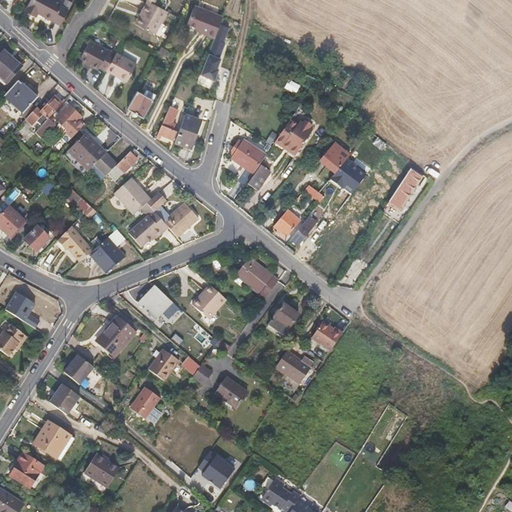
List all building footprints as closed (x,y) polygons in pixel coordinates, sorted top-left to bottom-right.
[(60,26),(68,11),(62,8),(64,4),(57,0),(31,0),(25,12),(36,18),(38,14),(60,26)] [(143,0),(148,3),(167,13),(170,7),(166,5),(168,3),(162,0),(143,0)] [(156,37),(168,13),(167,13),(148,3),(140,17),(135,25),(156,37)] [(214,39),(222,18),(194,7),(187,24),(197,29),(196,32),(214,39)] [(108,73),(117,56),(91,42),(80,62),(98,72),(100,70),(107,74),(108,73)] [(167,58),(170,51),(163,48),(160,55),(167,58)] [(23,67),(3,49),(0,52),(0,77),(7,84),(23,67)] [(128,84),(139,66),(118,54),(117,56),(108,73),(128,84)] [(38,98),(18,81),(5,96),(24,113),(38,98)] [(144,118),(154,101),(139,93),(129,109),(144,118)] [(175,125),(170,122),(181,96),(175,93),(155,137),(160,139),(162,136),(173,140),(176,132),(173,130),(175,125)] [(48,119),(63,103),(56,97),(41,113),(37,108),(26,120),(33,126),(43,115),(48,119)] [(185,115),(188,108),(180,105),(178,112),(185,115)] [(78,121),(81,117),(68,106),(56,120),(68,132),(63,137),(68,142),(83,126),(78,121)] [(194,134),(199,120),(185,115),(174,144),(191,150),(196,135),(194,134)] [(296,154),(313,130),(300,121),(299,123),(292,118),(289,122),(275,142),(283,148),(284,146),(296,154)] [(41,138),(52,126),(47,121),(36,134),(41,138)] [(388,144),(379,137),(370,131),(365,137),(384,150),(388,144)] [(86,175),(106,155),(83,134),(62,157),(83,178),(86,175)] [(273,143),(277,137),(271,134),(267,139),(273,143)] [(56,145),(46,136),(42,140),(52,149),(56,145)] [(254,174),(266,156),(243,141),(241,143),(239,141),(230,154),(232,155),(231,157),(254,174)] [(334,173),(349,156),(335,143),(320,161),(334,173)] [(124,174),(138,160),(130,153),(118,166),(117,167),(124,174)] [(108,176),(117,167),(118,166),(106,155),(86,175),(97,187),(108,176)] [(414,164),(390,200),(386,205),(398,214),(426,172),(414,164)] [(257,189),(270,171),(261,166),(249,184),(257,189)] [(116,184),(124,174),(117,167),(108,176),(116,184)] [(149,200),(130,179),(114,195),(133,215),(141,208),(146,203),(149,200)] [(166,198),(178,187),(173,181),(161,193),(166,198)] [(91,208),(72,189),(66,195),(73,201),(74,199),(87,212),(91,208)] [(177,238),(198,219),(183,203),(169,216),(160,206),(166,200),(159,192),(149,200),(146,203),(168,227),(177,238)] [(140,247),(149,239),(152,242),(168,227),(146,203),(141,208),(147,215),(127,233),(140,247)] [(0,226),(11,237),(26,221),(11,206),(0,218),(0,226)] [(287,237),(300,220),(287,211),(273,227),(287,237)] [(324,230),(332,218),(326,214),(318,225),(324,230)] [(297,245),(316,221),(309,216),(291,240),(297,245)] [(37,253),(49,240),(37,228),(25,241),(37,253)] [(76,247),(83,241),(71,229),(57,243),(65,251),(67,249),(79,262),(86,257),(76,247)] [(125,240),(116,230),(110,234),(120,245),(125,240)] [(120,245),(110,234),(105,239),(115,250),(120,245)] [(123,259),(115,250),(105,239),(88,255),(105,275),(123,259)] [(278,281),(252,258),(237,274),(259,293),(256,297),(263,302),(278,281)] [(155,320),(172,302),(155,287),(139,306),(155,320)] [(208,320),(227,300),(212,287),(199,301),(198,300),(192,306),(208,320)] [(37,328),(41,320),(31,314),(38,302),(17,290),(5,310),(37,328)] [(285,336),(300,315),(284,303),(268,324),(285,336)] [(136,334),(119,318),(98,342),(115,357),(136,334)] [(308,338),(313,341),(327,352),(340,333),(332,328),(331,330),(319,322),(308,338)] [(27,337),(24,335),(11,325),(5,333),(3,332),(0,335),(0,352),(7,357),(14,349),(17,352),(27,337)] [(224,345),(218,340),(217,342),(215,346),(221,350),(224,345)] [(227,353),(230,348),(224,345),(221,350),(227,353)] [(165,383),(180,362),(164,351),(162,355),(157,352),(154,357),(158,360),(150,372),(165,383)] [(274,368),(288,378),(297,384),(309,368),(285,351),(274,368)] [(80,384),(93,368),(78,355),(65,372),(80,384)] [(194,375),(200,368),(189,358),(182,365),(194,375)] [(202,385),(211,372),(202,365),(200,368),(193,378),(202,385)] [(233,408),(245,392),(224,378),(213,393),(233,408)] [(66,415),(80,396),(63,383),(49,403),(66,415)] [(145,420),(159,399),(145,388),(129,409),(145,420)] [(60,460),(74,439),(47,421),(33,443),(60,460)] [(234,470),(209,452),(198,468),(204,473),(202,475),(210,480),(209,482),(220,490),(234,470)] [(30,488),(43,467),(22,453),(17,462),(18,463),(11,475),(30,488)] [(84,472),(97,479),(107,486),(119,468),(96,454),(84,472)] [(291,511),(300,499),(302,498),(295,493),(292,495),(284,490),(286,487),(277,480),(263,500),(275,508),(276,506),(284,511),(291,511)] [(0,511),(18,511),(23,505),(11,497),(0,490),(0,511)] [(319,511),(300,499),(291,511),(319,511)]
